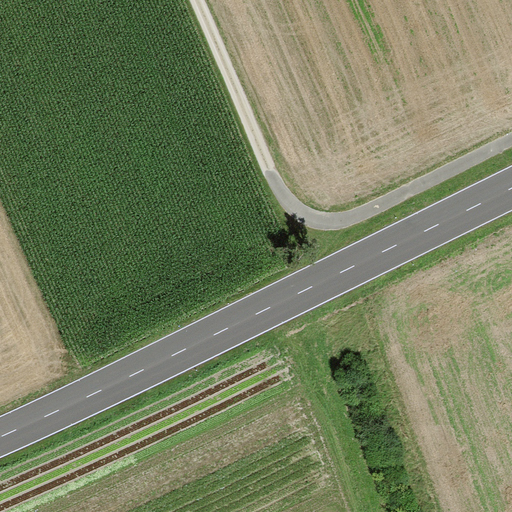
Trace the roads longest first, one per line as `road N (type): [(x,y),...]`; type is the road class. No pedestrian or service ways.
road 1 (primary): [(511,188),(0,436)]
road 2 (track): [(511,134),(355,210),(317,214),(290,188),(210,0)]
